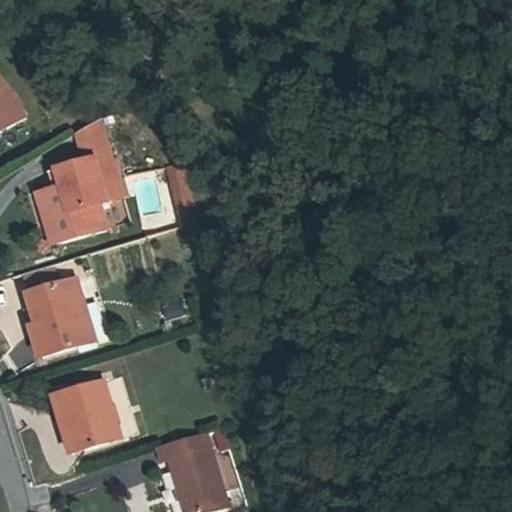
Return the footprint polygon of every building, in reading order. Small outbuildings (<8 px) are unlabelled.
[(0,131),(24,116),(0,76),(0,131)] [(83,142),(90,172),(101,169),(103,177),(120,173),(109,135),(83,142)] [(185,164),(168,167),(177,226),(194,224),(185,164)] [(90,172),(67,178),(71,195),(61,198),(53,200),(67,251),(111,238),(105,215),(113,213),(112,210),(129,205),(120,173),(103,177),(101,169),(90,172)] [(57,181),(61,198),(71,195),(67,178),(57,181)] [(67,251),(53,200),(47,202),(60,253),(67,251)] [(26,278),(30,294),(70,283),(65,268),(26,278)] [(35,304),(45,337),(53,334),(62,364),(101,353),(83,289),(35,304)] [(53,334),(45,337),(39,338),(48,368),(62,364),(53,334)] [(66,403),(78,446),(87,443),(91,460),(127,449),(111,390),(66,403)] [(87,443),(78,446),(72,448),(77,464),(91,460),(87,443)] [(162,457),(166,472),(174,469),(186,511),(229,511),(208,443),(162,457)]
